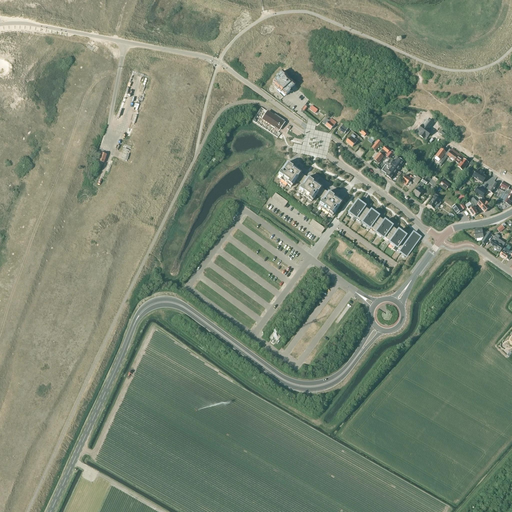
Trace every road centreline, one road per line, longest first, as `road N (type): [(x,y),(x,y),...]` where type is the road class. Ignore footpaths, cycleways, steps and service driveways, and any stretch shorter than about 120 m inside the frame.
road 1 (secondary): [(50,511),(136,319),(150,305),(180,305),(302,386),(341,375),(377,328)]
road 2 (track): [(118,72),(88,89),(0,336)]
road 3 (unclassified): [(440,240),(336,160),(295,146)]
